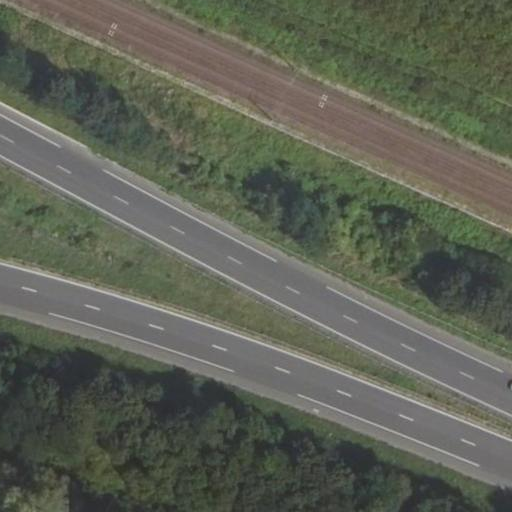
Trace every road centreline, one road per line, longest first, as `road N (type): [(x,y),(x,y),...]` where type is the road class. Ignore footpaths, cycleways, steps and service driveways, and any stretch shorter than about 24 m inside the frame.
road 1 (motorway): [(511,395),(0,134)]
road 2 (motorway): [(0,284),(265,365),(511,462)]
